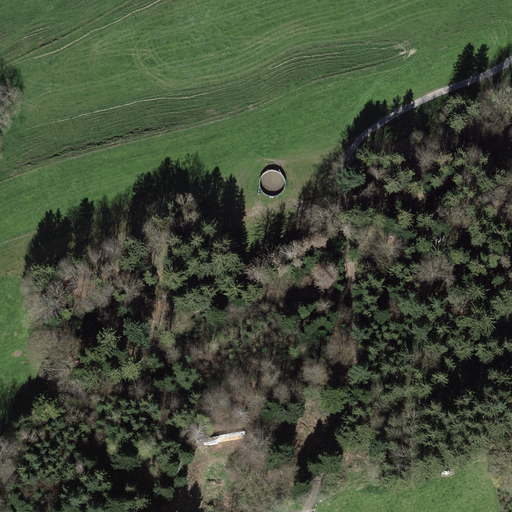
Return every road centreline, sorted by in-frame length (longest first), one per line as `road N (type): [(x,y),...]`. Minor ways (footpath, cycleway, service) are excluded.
road 1 (track): [(0,425),(70,396),(158,341),(241,281),(342,189)]
road 2 (track): [(342,189),(360,295),(343,412),(304,511)]
road 3 (track): [(342,189),(352,144),(404,106),(511,56)]
